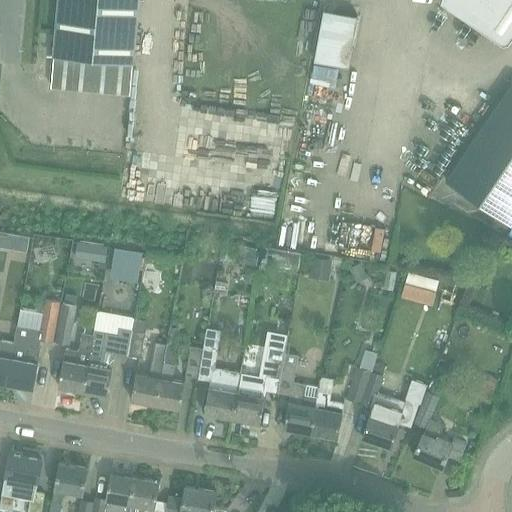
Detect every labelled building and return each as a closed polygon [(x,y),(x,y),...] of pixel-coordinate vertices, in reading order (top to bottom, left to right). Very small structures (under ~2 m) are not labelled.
[(134,64),(139,0),(59,0),(52,88),(132,95),(134,64)] [(511,0),(442,0),(442,2),(504,44),(510,43),(511,39),(511,0)] [(349,67),(359,16),(324,10),(315,61),(349,67)] [(511,84),(446,180),(511,225),(511,84)] [(327,126),(329,103),(304,102),(302,125),(327,126)] [(450,118),(440,133),(461,147),(471,133),(450,118)] [(294,136),(294,169),(315,168),(315,136),(294,136)] [(409,200),(426,210),(438,188),(421,178),(409,200)] [(315,196),(316,183),(291,181),(290,194),(315,196)] [(213,218),(218,194),(201,190),(196,214),(213,218)] [(356,255),(358,232),(345,232),(344,254),(356,255)] [(115,253),(111,278),(139,282),(142,258),(115,253)] [(312,273),(311,279),(328,282),(329,273),(331,261),(314,259),(312,273)] [(362,263),(351,269),(353,273),(358,283),(370,278),(367,273),(362,263)] [(296,280),(298,265),(287,264),(285,279),(296,280)] [(139,284),(138,304),(155,305),(157,286),(139,284)] [(56,342),(64,302),(47,299),(41,332),(39,339),(42,340),(56,342)] [(402,300),(398,311),(421,319),(425,308),(402,300)] [(78,305),(64,302),(56,342),(71,345),(78,305)] [(96,332),(85,391),(108,395),(116,353),(131,356),(135,330),(134,330),(120,328),(119,336),(107,334),(110,316),(99,314),(96,330),(96,332)] [(142,327),(136,326),(135,325),(134,330),(135,330),(131,356),(142,358),(147,333),(141,332),(142,327)] [(16,343),(8,384),(34,389),(39,363),(38,362),(41,348),(42,340),(39,339),(41,332),(19,328),(16,343)] [(85,391),(96,332),(96,330),(86,328),(85,333),(84,333),(80,351),(66,348),(59,386),(85,391)] [(205,349),(200,378),(211,380),(213,380),(215,368),(218,351),(222,332),(209,330),(205,349)] [(267,391),(269,378),(282,380),(287,353),(290,335),(269,331),(260,377),(243,374),(240,391),(235,419),(261,424),(266,396),(267,391)] [(0,382),(8,384),(16,343),(0,340),(0,382)] [(157,404),(168,343),(157,341),(150,377),(137,374),(132,400),(157,404)] [(186,384),(174,381),(181,345),(168,343),(157,404),(181,409),(186,384)] [(200,378),(205,349),(192,346),(187,376),(200,378)] [(358,367),(347,399),(362,404),(373,372),(376,364),(379,353),(368,349),(362,368),(358,367)] [(313,433),(321,387),(296,382),(300,355),(287,353),(282,380),(280,393),(292,395),(291,403),(290,403),(285,428),(313,433)] [(373,372),(362,404),(374,409),(373,413),(371,413),(363,437),(391,447),(400,422),(412,427),(420,403),(421,403),(427,390),(428,384),(413,379),(406,398),(408,399),(404,410),(377,401),(385,376),(383,376),(386,368),(376,364),(373,372)] [(210,386),(205,414),(235,419),(240,391),(243,374),(215,368),(213,380),(211,380),(210,386)] [(480,371),(470,394),(491,403),(501,380),(480,371)] [(280,393),(282,380),(269,378),(267,391),(280,393)] [(339,438),(345,403),(330,401),(334,380),(323,378),(321,387),(313,433),(339,438)] [(430,391),(427,390),(421,403),(414,423),(415,423),(427,428),(426,431),(424,430),(414,455),(443,467),(448,455),(460,460),(467,443),(454,438),(453,442),(441,437),(446,424),(432,418),(444,387),(433,382),(430,391)] [(11,454),(6,477),(0,509),(13,511),(16,495),(31,498),(33,491),(37,492),(38,483),(43,460),(11,454)] [(60,463),(56,483),(50,511),(62,511),(66,491),(84,494),(89,469),(60,463)] [(129,511),(136,477),(111,473),(106,498),(96,497),(95,502),(93,511),(106,511),(109,500),(121,503),(118,511),(129,511)] [(154,511),(161,482),(136,477),(129,511),(154,511)] [(170,497),(167,511),(213,511),(217,492),(186,486),(184,499),(170,497)] [(28,511),(42,511),(46,493),(37,492),(33,491),(31,498),(28,511)] [(93,511),(95,502),(81,500),(79,511),(93,511)]
